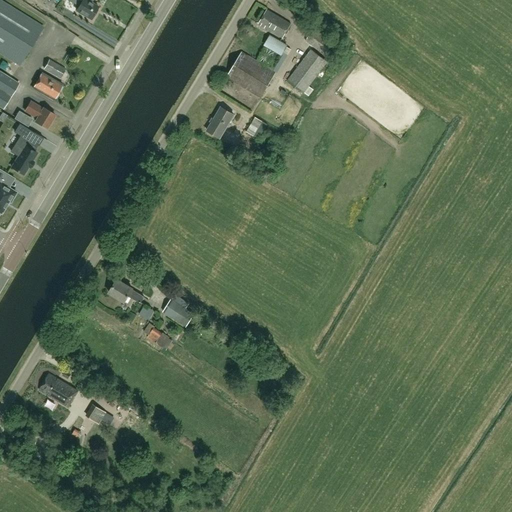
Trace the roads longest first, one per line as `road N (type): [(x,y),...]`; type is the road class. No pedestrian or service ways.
road 1 (unclassified): [(0,415),(249,0)]
road 2 (tertiary): [(19,249),(170,0)]
